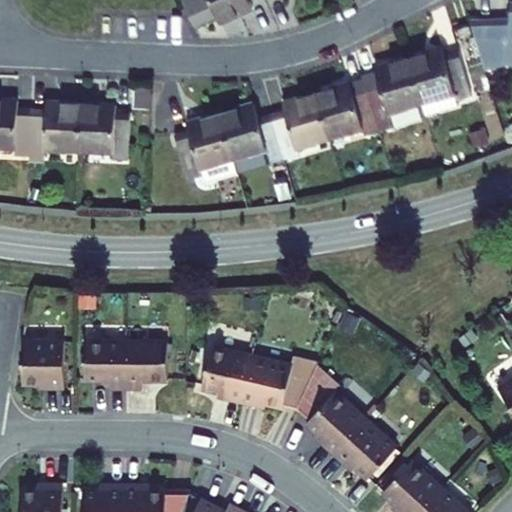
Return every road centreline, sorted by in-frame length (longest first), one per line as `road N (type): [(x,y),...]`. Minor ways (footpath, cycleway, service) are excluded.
road 1 (tertiary): [(0,242),(139,253),(248,247),(369,230),(511,187)]
road 2 (residential): [(0,49),(264,57),(328,39),(406,0)]
road 3 (residential): [(0,433),(205,441),(270,468),(328,511)]
